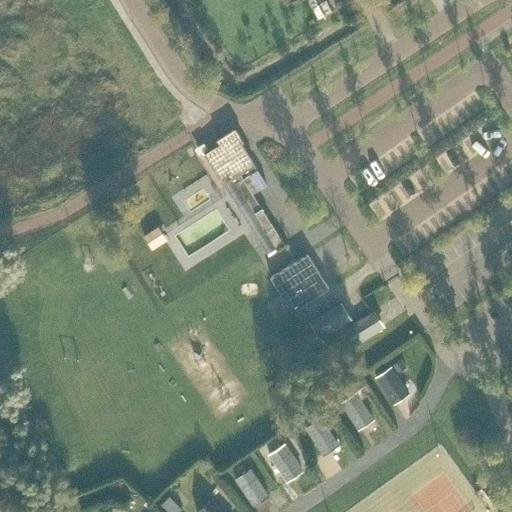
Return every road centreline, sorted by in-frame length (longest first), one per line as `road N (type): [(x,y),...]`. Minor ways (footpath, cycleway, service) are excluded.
road 1 (residential): [(453,361),(283,126)]
road 2 (residential): [(283,126),(477,0)]
road 3 (residential): [(296,511),(410,429),(453,361)]
road 4 (residential): [(283,126),(194,94),(132,0)]
